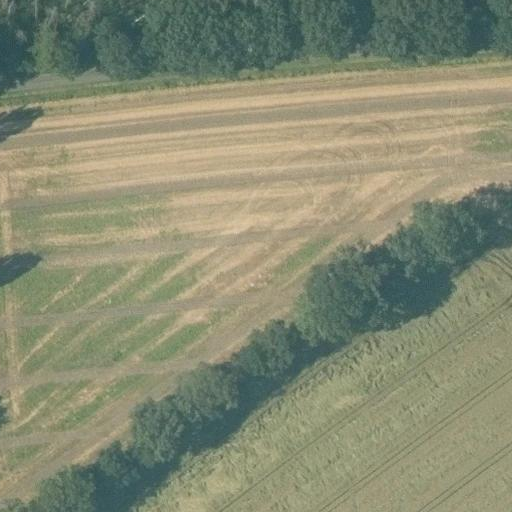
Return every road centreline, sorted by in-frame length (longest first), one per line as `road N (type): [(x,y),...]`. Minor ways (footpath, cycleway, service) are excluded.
road 1 (track): [(44,511),(472,203),(511,225)]
road 2 (residential): [(0,88),(511,39)]
